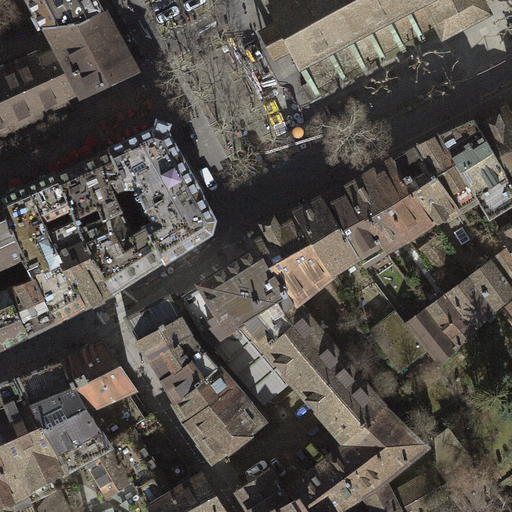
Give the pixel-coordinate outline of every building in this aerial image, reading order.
[(27,0),(42,26),(48,25),(78,22),(103,12),(96,0),(27,0)] [(490,14),(483,0),(264,0),(277,22),(292,52),(309,82),(302,86),(311,104),(323,98),(316,86),(339,74),(345,85),(349,83),(343,71),(359,63),(365,74),(369,72),(364,61),(378,53),(384,64),(388,62),(383,51),(398,43),(403,54),(407,51),(402,41),(417,33),(422,43),(427,41),(421,31),(435,23),(443,38),(449,36),(441,21),(478,2),(485,16),(490,14)] [(441,21),(449,36),(485,16),(478,2),(441,21)] [(41,56),(62,96),(70,93),(81,88),(84,93),(134,71),(103,12),(78,22),(48,25),(58,48),(48,53),(41,56)] [(292,52),(277,22),(259,32),(274,61),(292,52)] [(0,130),(64,100),(62,96),(41,56),(39,53),(0,70),(0,130)] [(511,111),(507,103),(474,119),(511,179),(511,111)] [(511,201),(511,179),(474,119),(439,136),(488,216),(505,206),(511,201)] [(125,185),(136,188),(154,221),(146,225),(164,259),(206,233),(211,214),(163,124),(109,149),(125,185)] [(439,136),(416,146),(435,175),(438,175),(458,207),(471,226),(488,216),(439,136)] [(416,146),(394,158),(432,221),(458,207),(438,175),(435,175),(416,146)] [(75,219),(78,229),(122,210),(114,191),(125,185),(109,149),(56,172),(71,208),(75,219)] [(394,158),(366,173),(406,237),(432,221),(394,158)] [(27,185),(45,222),(71,208),(56,172),(27,185)] [(366,173),(347,183),(386,248),(406,237),(366,173)] [(347,183),(321,196),(356,253),(362,263),(386,248),(347,183)] [(20,256),(27,268),(47,259),(45,254),(52,251),(54,254),(58,252),(49,232),(45,222),(27,185),(0,197),(0,203),(23,255),(20,256)] [(321,196),(293,210),(334,270),(356,253),(321,196)] [(511,250),(511,201),(505,206),(511,222),(511,225),(500,233),(509,246),(511,250)] [(0,203),(0,265),(20,256),(23,255),(0,203)] [(91,251),(112,291),(164,259),(146,225),(132,231),(122,210),(78,229),(91,251)] [(249,234),(257,248),(261,251),(296,302),(334,270),(293,210),(249,234)] [(66,272),(85,305),(112,291),(91,251),(78,229),(75,219),(49,232),(58,252),(62,260),(66,272)] [(438,238),(421,250),(434,267),(451,255),(438,238)] [(511,288),(511,250),(509,246),(490,260),(511,288)] [(264,404),(292,380),(320,411),(347,441),(357,431),(357,427),(383,406),(296,302),(261,251),(257,248),(219,272),(181,296),(200,334),(264,404)] [(33,277),(54,321),(85,305),(66,272),(62,260),(50,265),(47,259),(27,268),(33,277)] [(470,276),(495,309),(511,292),(511,288),(490,260),(470,276)] [(463,318),(475,329),(495,309),(470,276),(446,293),(463,318)] [(7,288),(29,333),(54,321),(33,277),(7,288)] [(0,291),(0,338),(4,347),(29,333),(7,288),(0,291)] [(446,332),(458,345),(475,329),(463,318),(446,293),(427,307),(446,332)] [(125,317),(137,339),(180,317),(169,297),(125,317)] [(446,332),(427,307),(406,323),(426,350),(440,364),(458,345),(446,332)] [(406,323),(396,310),(369,329),(398,371),(426,350),(406,323)] [(137,339),(149,359),(192,335),(180,317),(137,339)] [(149,359),(162,379),(204,351),(192,335),(149,359)] [(127,376),(102,338),(85,348),(65,358),(89,403),(87,406),(109,442),(151,413),(127,376)] [(162,379),(176,401),(217,365),(204,351),(162,379)] [(84,457),(109,442),(87,406),(89,403),(65,358),(16,376),(29,404),(65,467),(84,457)] [(176,401),(212,456),(264,420),(217,365),(176,401)] [(16,376),(0,382),(0,418),(28,489),(32,500),(39,497),(33,485),(65,467),(29,404),(16,376)] [(361,495),(384,478),(425,445),(383,406),(357,427),(357,431),(347,441),(322,461),(361,495)] [(151,413),(109,442),(132,479),(148,504),(198,475),(151,413)] [(28,489),(0,418),(0,503),(12,497),(28,489)] [(89,461),(107,493),(132,479),(109,442),(84,457),(89,461)] [(285,493),(292,500),(301,511),(333,511),(353,499),(361,495),(322,461),(285,493)] [(285,493),(271,466),(236,488),(250,511),(271,511),(292,500),(285,493)] [(361,495),(371,511),(394,511),(442,485),(448,482),(437,466),(391,492),(384,478),(361,495)] [(226,511),(202,473),(198,475),(148,504),(151,511),(226,511)] [(133,511),(151,511),(148,504),(132,479),(107,493),(132,509),(133,511)] [(394,511),(449,511),(448,510),(444,511),(430,511),(451,500),(442,485),(394,511)] [(68,511),(58,488),(39,497),(32,500),(28,489),(12,497),(17,511),(68,511)] [(333,511),(360,511),(353,499),(333,511)] [(301,511),(292,500),(271,511),(301,511)]
